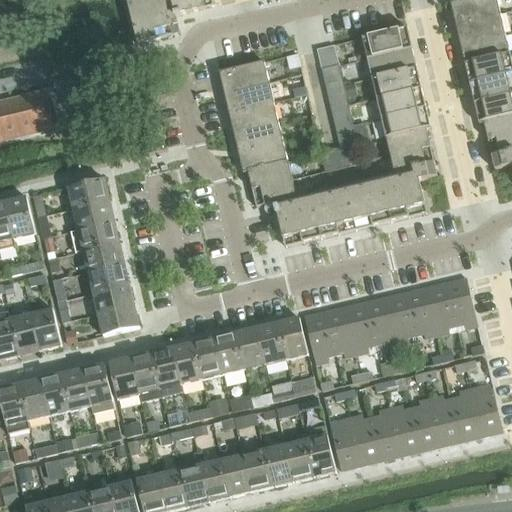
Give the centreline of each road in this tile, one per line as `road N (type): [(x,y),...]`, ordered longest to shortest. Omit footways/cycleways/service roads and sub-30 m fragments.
road 1 (residential): [(250,298),(224,184),(195,144),(177,65),(207,33),(344,0)]
road 2 (residential): [(250,298),(484,234)]
road 3 (residential): [(484,234),(423,0)]
